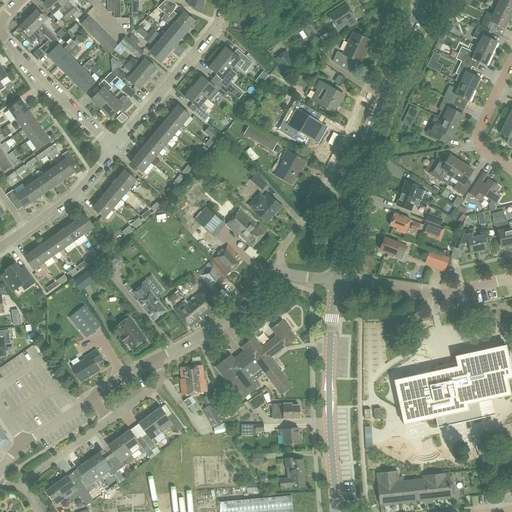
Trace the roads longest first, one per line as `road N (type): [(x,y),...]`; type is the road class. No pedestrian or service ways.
road 1 (secondary): [(335,280),(366,140),(424,0)]
road 2 (secondary): [(336,511),(328,395),(335,280)]
road 3 (residential): [(274,274),(358,102)]
road 4 (residential): [(114,148),(213,28),(221,0)]
road 5 (residential): [(114,148),(0,33)]
road 6 (residential): [(0,244),(78,191),(114,148)]
road 7 (residential): [(156,359),(214,326),(274,274)]
road 8 (residential): [(511,162),(477,133),(511,48)]
road 9 (residential): [(0,481),(21,484),(108,419)]
